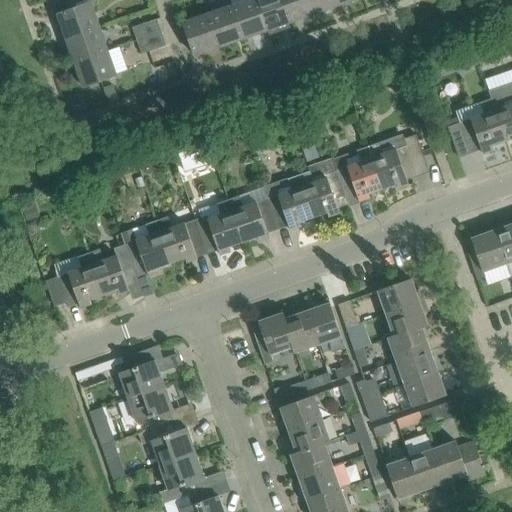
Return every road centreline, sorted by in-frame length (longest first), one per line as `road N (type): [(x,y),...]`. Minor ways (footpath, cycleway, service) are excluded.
road 1 (residential): [(198,306),(354,252),(441,208)]
road 2 (residential): [(271,511),(198,306)]
road 3 (residential): [(5,373),(198,306)]
road 4 (residential): [(441,208),(504,395)]
road 5 (tertiary): [(54,511),(5,373)]
